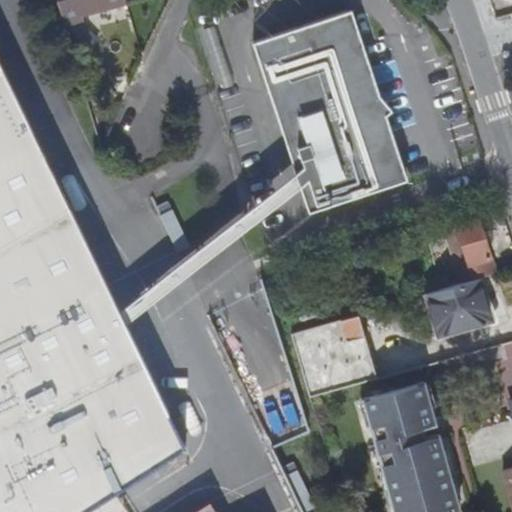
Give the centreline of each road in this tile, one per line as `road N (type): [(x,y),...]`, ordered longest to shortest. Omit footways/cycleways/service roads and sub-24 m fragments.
road 1 (residential): [(511,159),(456,0)]
road 2 (residential): [(115,142),(183,0)]
